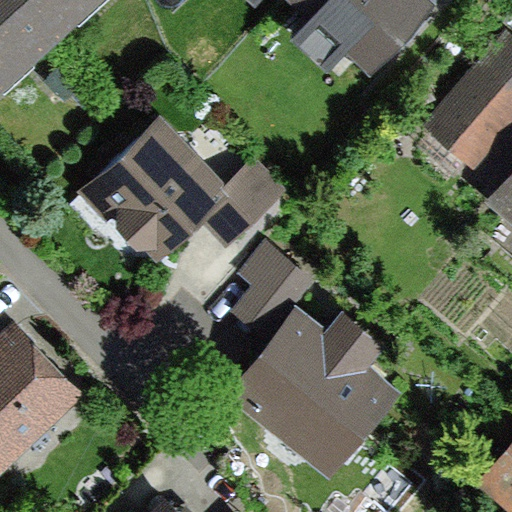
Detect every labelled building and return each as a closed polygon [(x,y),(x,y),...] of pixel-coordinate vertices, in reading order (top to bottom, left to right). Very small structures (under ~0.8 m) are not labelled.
[(0,0),(0,56),(60,0),(0,0)] [(413,0),(299,0),(300,0),(282,20),(322,57),(336,41),(358,61),(413,0)] [(511,103),(511,33),(501,23),(416,120),(462,160),(511,103)] [(219,170),(152,103),(74,181),(146,253),(188,210),(225,176),(219,170)] [(225,176),(188,210),(219,242),(284,181),(248,143),(219,170),(225,176)] [(511,169),(490,196),(511,213),(511,169)] [(227,303),(260,328),(288,290),(304,268),(258,233),(233,267),(246,276),(227,303)] [(319,314),(288,290),(260,328),(214,385),(317,465),(390,371),(362,350),(377,330),(333,296),(319,314)] [(0,447),(74,380),(9,309),(0,317),(0,447)] [(220,511),(189,511),(153,476),(117,511),(233,511),(227,505),(220,511)]
